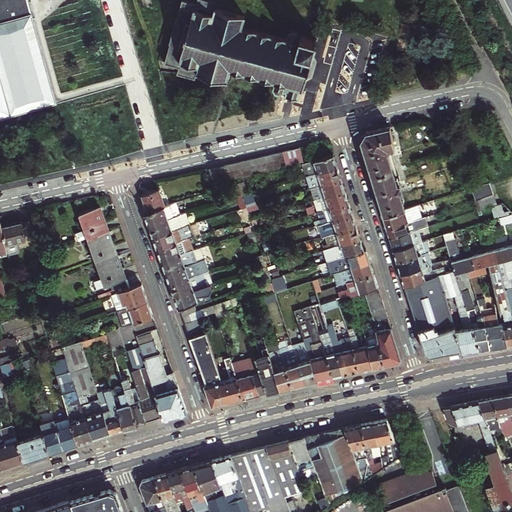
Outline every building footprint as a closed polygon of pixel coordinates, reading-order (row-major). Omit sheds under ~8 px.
[(0,0),(0,118),(56,103),(27,0),(0,0)] [(300,89),(302,89),(316,38),(318,37),(318,35),(314,36),(313,36),(313,38),(303,35),(303,33),(300,32),(300,36),(297,36),(296,31),(292,30),(287,33),(286,38),(241,26),(244,16),(213,7),(215,2),(209,0),(196,0),(196,2),(189,0),(180,0),(176,17),(174,17),(167,42),(169,43),(164,62),(178,66),(176,73),(194,77),(195,72),(226,81),(229,70),(273,82),(272,87),(275,93),(280,94),(283,90),(285,91),(285,93),(283,94),(283,95),(298,100),(299,99),(299,98),(299,97),(298,97),(300,89)] [(372,177),(392,171),(387,152),(388,151),(389,150),(390,149),(390,148),(395,147),(389,126),(366,131),(361,140),(365,154),(372,177)] [(281,151),(283,164),(300,161),(297,147),(281,151)] [(274,153),(277,167),(284,165),(283,164),(281,151),(274,153)] [(266,154),(269,169),(277,167),(274,153),(266,154)] [(305,174),(336,166),(335,161),(333,156),(332,153),(302,162),(305,174)] [(259,156),(262,170),(269,169),(266,154),(259,156)] [(254,172),(262,170),(259,156),(251,158),(254,172)] [(247,174),(254,172),(251,158),(244,159),(247,174)] [(237,161),(240,175),(247,174),(244,159),(237,161)] [(239,175),(240,175),(237,161),(230,162),(233,177),(234,176),(239,175)] [(222,164),(225,178),(233,177),(230,162),(222,164)] [(218,180),(225,178),(222,164),(215,165),(218,180)] [(211,182),(218,180),(215,165),(212,166),(207,167),(211,182)] [(309,186),(340,177),(338,172),(336,166),(305,174),(309,186)] [(392,171),(372,177),(379,197),(384,214),(403,209),(398,192),(401,192),(399,185),(396,186),(392,171)] [(245,190),(239,175),(234,176),(235,179),(240,192),(245,190)] [(309,186),(313,198),(344,189),(342,183),(340,177),(309,186)] [(490,181),(483,183),(491,196),(494,195),(490,181)] [(495,216),(503,214),(503,213),(491,196),(483,183),(477,185),(481,199),(484,208),(491,206),(495,216)] [(477,185),(472,187),(476,200),(481,199),(477,185)] [(143,201),(147,212),(163,206),(157,188),(141,194),(143,201)] [(245,190),(240,192),(244,203),(253,201),(249,189),(245,190)] [(344,189),(313,198),(317,209),(348,201),(346,195),(344,189)] [(244,204),(244,203),(240,192),(236,193),(237,198),(235,199),(238,206),(244,204)] [(348,201),(317,209),(319,216),(315,217),(316,222),(317,222),(352,213),(350,207),(348,201)] [(147,220),(148,225),(179,214),(175,202),(163,206),(147,212),(144,213),(147,220)] [(313,203),(306,205),(308,211),(315,209),(313,203)] [(248,216),(248,215),(244,204),(238,206),(236,207),(240,219),(248,216)] [(403,209),(384,214),(381,215),(384,224),(385,229),(422,217),(418,204),(403,209)] [(77,240),(87,236),(104,230),(108,228),(105,219),(102,211),(98,212),(95,206),(79,212),(84,227),(74,231),(77,240)] [(511,222),(511,210),(511,211),(503,213),(503,214),(505,221),(507,224),(511,222)] [(151,233),(153,237),(189,224),(184,212),(179,214),(148,225),(151,233)] [(321,234),(324,233),(355,225),(354,220),(352,213),(317,222),(321,234)] [(257,225),(253,214),(248,215),(248,216),(252,226),(257,225)] [(495,216),(496,220),(491,222),(492,225),(505,221),(503,214),(495,216)] [(387,234),(388,237),(417,228),(428,225),(426,216),(422,217),(385,229),(387,234)] [(1,225),(6,246),(8,253),(17,251),(18,249),(16,243),(25,241),(26,239),(33,238),(29,219),(14,223),(1,225)] [(194,222),(189,224),(193,235),(198,233),(194,222)] [(189,224),(153,237),(156,245),(157,248),(188,237),(193,235),(189,224)] [(355,225),(324,233),(326,239),(320,240),(322,247),(359,237),(357,232),(355,225)] [(417,228),(388,237),(390,245),(392,249),(426,238),(432,236),(431,232),(419,235),(417,228)] [(104,230),(87,236),(95,260),(112,254),(117,253),(112,240),(110,235),(106,236),(104,230)] [(453,230),(443,233),(450,258),(451,261),(453,272),(464,270),(461,259),(459,250),(458,248),(458,246),(453,230)] [(159,255),(161,260),(192,249),(188,237),(157,248),(159,255)] [(267,248),(263,237),(256,238),(261,250),(267,248)] [(359,237),(322,247),(326,259),(331,257),(347,253),(363,249),(361,244),(359,237)] [(394,255),(395,261),(416,255),(429,251),(430,251),(426,238),(392,249),(394,255)] [(511,245),(504,248),(494,250),(498,262),(511,258),(511,245)] [(164,268),(165,272),(203,258),(199,246),(192,249),(161,260),(164,268)] [(271,260),(267,248),(261,250),(265,262),(271,260)] [(365,248),(363,249),(347,253),(351,265),(359,262),(360,264),(369,262),(368,257),(365,248)] [(488,252),(483,253),(486,265),(498,262),(494,250),(488,252)] [(398,267),(399,273),(432,266),(433,265),(429,251),(416,255),(395,261),(398,267)] [(351,265),(347,253),(331,257),(335,270),(351,265)] [(109,283),(126,277),(121,265),(119,259),(114,261),(112,254),(95,260),(101,277),(92,281),(94,288),(109,283)] [(475,255),(470,256),(474,267),(482,265),(483,265),(480,254),(475,255)] [(466,257),(461,259),(464,270),(465,269),(474,267),(470,256),(466,257)] [(168,278),(170,284),(207,270),(209,270),(204,257),(203,258),(165,272),(168,278)] [(511,258),(498,262),(511,315),(511,287),(508,279),(511,277),(511,258)] [(340,284),(345,282),(373,274),(371,268),(369,262),(360,264),(359,262),(351,265),(335,270),(334,271),(336,277),(337,277),(340,284)] [(511,343),(511,315),(498,262),(486,265),(488,273),(498,312),(500,311),(501,316),(499,316),(506,345),(511,344),(511,343)] [(474,267),(465,269),(468,278),(488,273),(486,265),(483,265),(482,265),(474,267)] [(401,279),(403,284),(438,276),(446,274),(444,268),(433,271),(432,266),(399,273),(401,279)] [(491,347),(484,325),(480,326),(477,317),(474,318),(471,309),(474,309),(464,279),(468,278),(465,269),(464,270),(453,272),(478,349),(491,347)] [(207,270),(170,284),(172,290),(174,296),(210,282),(212,281),(207,270)] [(464,330),(456,332),(461,349),(463,352),(471,350),(478,349),(453,272),(446,274),(438,276),(446,300),(454,297),(464,330)] [(373,274),(345,282),(347,289),(336,292),(338,298),(350,294),(351,294),(363,290),(377,286),(375,281),(373,274)] [(411,308),(418,333),(454,325),(446,300),(438,276),(403,284),(411,308)] [(129,287),(126,277),(109,283),(113,292),(129,287)] [(286,286),(283,277),(272,280),(275,290),(286,286)] [(320,278),(312,281),(315,292),(323,289),(320,278)] [(275,290),(272,280),(266,282),(270,292),(275,290)] [(179,308),(195,302),(204,299),(205,302),(211,300),(209,294),(211,287),(210,282),(174,296),(176,302),(179,308)] [(140,283),(129,287),(113,292),(109,294),(115,311),(116,310),(146,299),(144,291),(140,283)] [(376,332),(384,364),(398,362),(399,360),(400,358),(377,286),(363,290),(368,304),(371,303),(375,320),(373,320),(376,332)] [(336,298),(319,304),(322,312),(338,306),(336,298)] [(478,298),(475,299),(484,325),(491,347),(496,346),(502,345),(495,315),(493,308),(482,310),(481,306),(485,306),(483,300),(479,300),(478,298)] [(122,326),(130,323),(152,316),(149,307),(146,299),(116,310),(122,326)] [(179,308),(182,317),(198,311),(195,302),(179,308)] [(342,373),(332,343),(326,324),(322,312),(319,304),(319,303),(315,304),(324,332),(318,334),(332,375),(338,374),(342,373)] [(315,325),(309,306),(294,311),(303,340),(316,379),(324,377),(332,375),(318,334),(317,331),(315,325)] [(215,312),(217,317),(226,314),(224,309),(215,312)] [(182,317),(184,323),(200,317),(198,311),(182,317)] [(506,345),(499,316),(498,314),(495,315),(502,345),(506,345)] [(189,337),(205,331),(200,317),(184,323),(189,337)] [(326,324),(332,343),(342,373),(349,372),(357,370),(347,335),(339,338),(333,322),(326,324)] [(461,349),(456,332),(454,325),(418,333),(420,339),(424,350),(431,355),(445,352),(461,349)] [(371,367),(365,344),(357,347),(354,338),(352,338),(351,336),(353,335),(351,327),(345,329),(347,335),(357,370),(364,369),(371,367)] [(104,333),(106,338),(110,351),(124,347),(117,328),(104,333)] [(229,401),(221,379),(205,331),(189,337),(191,342),(206,384),(203,384),(211,406),(221,403),(229,401)] [(378,366),(384,364),(376,332),(371,333),(372,336),(363,338),(365,344),(371,367),(378,366)] [(104,333),(92,337),(94,342),(106,338),(104,333)] [(92,337),(79,341),(81,347),(94,342),(92,337)] [(279,388),(267,352),(265,346),(263,338),(255,340),(258,348),(261,347),(263,353),(255,356),(266,392),(273,390),(279,388)] [(0,341),(0,348),(17,343),(15,339),(8,341),(7,339),(0,341)] [(286,339),(277,342),(280,349),(288,346),(286,339)] [(144,365),(162,415),(163,418),(175,415),(186,412),(172,372),(165,374),(158,353),(156,353),(152,340),(138,345),(138,348),(144,365)] [(299,360),(297,361),(300,371),(302,370),(306,381),(310,380),(316,379),(303,340),(293,344),(299,360)] [(108,432),(101,410),(93,412),(90,401),(87,402),(85,395),(96,392),(81,347),(79,341),(63,347),(69,368),(92,437),(100,435),(108,432)] [(265,346),(267,352),(280,349),(277,342),(265,346)] [(280,349),(291,385),(299,383),(306,381),(302,370),(300,371),(297,361),(299,360),(293,344),(288,346),(280,349)] [(131,369),(144,365),(138,348),(126,352),(131,369)] [(280,349),(267,352),(279,388),(285,387),(291,385),(280,349)] [(13,370),(20,368),(17,359),(19,358),(19,356),(16,353),(0,358),(0,364),(4,378),(14,374),(13,370)] [(47,354),(38,356),(40,363),(49,361),(47,354)] [(243,397),(232,364),(230,356),(224,358),(230,376),(221,379),(229,401),(235,399),(243,397)] [(255,356),(232,364),(243,397),(255,394),(266,392),(255,356)] [(31,360),(23,363),(25,370),(33,368),(31,360)] [(132,376),(119,379),(124,392),(134,423),(146,420),(162,415),(144,365),(131,369),(130,370),(132,376)] [(92,437),(69,368),(54,373),(57,382),(60,389),(65,404),(77,442),(84,440),(92,437)] [(0,467),(5,466),(19,462),(24,460),(18,441),(14,431),(3,434),(1,427),(0,425),(0,399),(4,398),(0,387),(0,467)] [(114,430),(122,428),(115,407),(109,388),(96,392),(101,410),(108,432),(114,430)] [(135,425),(134,423),(124,392),(117,394),(121,406),(115,407),(122,428),(122,429),(128,427),(135,425)] [(500,395),(493,397),(500,418),(503,425),(509,423),(505,414),(509,413),(510,416),(511,415),(511,412),(506,394),(500,395)] [(500,418),(493,397),(484,398),(478,399),(485,417),(496,415),(497,418),(500,418)] [(456,403),(451,404),(457,421),(457,422),(476,419),(488,449),(485,450),(486,457),(495,481),(503,504),(504,505),(511,502),(511,486),(507,473),(485,417),(478,399),(456,403)] [(65,404),(51,409),(63,447),(71,444),(77,442),(65,404)] [(451,404),(444,406),(449,418),(453,422),(457,421),(454,414),(451,404)] [(36,412),(42,433),(48,452),(56,449),(63,447),(51,409),(50,408),(36,412)] [(380,420),(374,421),(379,443),(386,441),(388,453),(395,452),(396,454),(382,456),(383,461),(384,466),(402,455),(388,418),(380,420)] [(368,422),(361,424),(369,455),(370,458),(373,457),(372,454),(374,453),(373,444),(379,443),(374,421),(368,422)] [(344,427),(357,461),(361,460),(360,457),(369,455),(361,424),(354,425),(344,427)] [(5,425),(1,427),(3,434),(14,431),(13,427),(6,429),(5,425)] [(304,436),(309,449),(316,469),(328,502),(364,479),(357,461),(344,427),(335,430),(331,430),(324,432),(316,434),(304,436)] [(42,433),(23,439),(21,440),(18,441),(24,460),(27,459),(29,458),(31,458),(40,455),(48,452),(42,433)] [(316,469),(309,449),(304,436),(297,438),(289,440),(300,470),(311,466),(313,470),(316,469)] [(277,443),(267,445),(286,495),(305,483),(301,474),(300,470),(289,440),(277,443)] [(249,450),(231,454),(248,497),(253,511),(292,511),(286,495),(267,445),(249,450)] [(248,497),(231,454),(221,457),(212,459),(222,483),(225,492),(230,503),(248,497)] [(216,486),(222,483),(212,459),(205,461),(199,462),(193,464),(212,511),(253,511),(248,497),(230,503),(225,492),(219,494),(215,496),(212,488),(216,486)] [(373,473),(384,466),(383,461),(371,463),(373,473)] [(469,511),(459,481),(447,486),(445,487),(444,484),(442,479),(437,480),(433,469),(425,463),(421,465),(378,482),(389,506),(386,507),(388,511),(469,511)] [(186,466),(180,468),(194,502),(198,511),(209,511),(212,511),(193,464),(186,466)] [(311,466),(300,470),(301,474),(313,470),(311,466)] [(173,470),(167,471),(176,493),(177,497),(183,494),(187,505),(194,502),(180,468),(173,470)] [(155,475),(166,502),(168,508),(170,511),(169,511),(177,511),(172,498),(171,498),(170,496),(176,493),(167,471),(161,473),(155,475)] [(141,483),(148,502),(158,498),(160,504),(166,502),(155,475),(143,478),(142,481),(141,483)] [(503,504),(495,481),(485,485),(493,508),(503,504)] [(71,499),(74,511),(125,511),(117,491),(109,488),(81,496),(71,499)] [(74,511),(71,499),(32,511),(74,511)]
